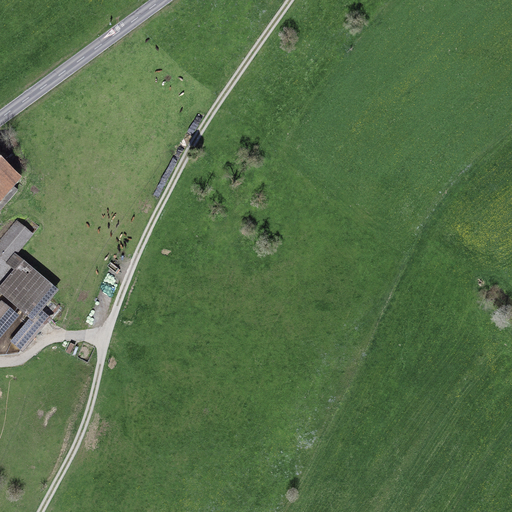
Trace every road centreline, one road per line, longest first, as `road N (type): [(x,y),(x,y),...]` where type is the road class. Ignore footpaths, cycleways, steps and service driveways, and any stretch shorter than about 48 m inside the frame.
road 1 (track): [(40,511),(78,439),(117,304),(160,205),(290,0)]
road 2 (secondary): [(0,119),(161,0)]
